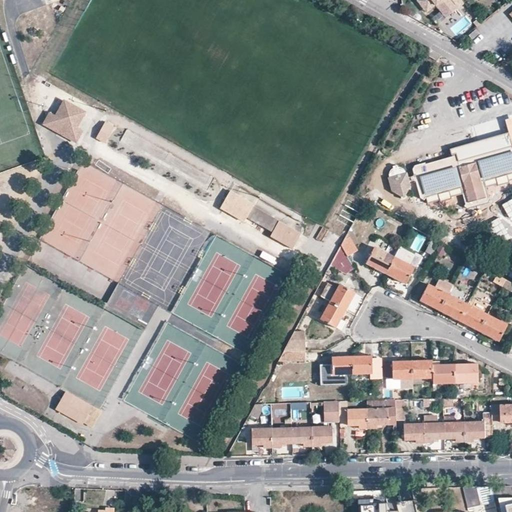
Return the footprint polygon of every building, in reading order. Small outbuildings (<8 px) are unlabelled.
[(430,6),(432,9),(435,6),(438,4),(448,17),(465,3),(462,0),(419,0),(417,2),(424,11),(430,6)] [(446,19),(448,17),(438,4),(435,6),(446,19)] [(470,35),(473,38),(480,33),(476,29),(470,35)] [(83,112),(62,101),(53,116),(47,113),(41,124),(74,143),(80,130),(75,127),(83,112)] [(103,124),(94,140),(103,145),(112,129),(103,124)] [(213,178),(126,129),(120,140),(207,189),(213,178)] [(511,138),(510,137),(509,139),(492,144),(492,142),(487,142),(488,145),(473,150),(472,148),(468,149),(469,151),(454,156),(453,154),(449,155),(449,157),(434,162),(434,159),(430,161),(430,163),(416,167),(413,166),(412,170),(414,172),(415,174),(411,179),(412,183),(414,182),(418,184),(422,196),(421,197),(425,199),(427,197),(439,193),(443,195),(444,198),(448,196),(447,194),(449,190),(461,187),(466,204),(464,206),(468,207),(470,205),(485,200),(489,201),(491,197),(488,196),(484,180),(496,176),(500,178),(501,180),(505,179),(505,177),(508,173),(511,171),(511,138)] [(408,174),(407,174),(404,170),(402,169),(400,168),(398,168),(397,167),(394,168),(394,170),(393,170),(390,174),(390,179),(389,179),(392,193),(402,199),(407,198),(411,189),(408,174)] [(229,192),(219,209),(244,223),(246,218),(273,233),(271,237),(293,249),(301,233),(252,207),(253,205),(229,192)] [(347,257),(358,251),(350,238),(339,244),(347,257)] [(426,251),(432,254),(437,243),(431,240),(426,251)] [(435,254),(441,257),(446,249),(439,245),(435,254)] [(385,273),(394,257),(374,247),(365,263),(385,273)] [(394,257),(385,273),(405,283),(414,267),(409,265),(414,255),(399,247),(394,257)] [(339,272),(350,267),(341,251),(337,259),(339,263),(335,265),(339,272)] [(511,292),(511,291),(511,283),(496,275),(493,282),(511,292)] [(439,310),(447,295),(452,285),(439,278),(434,288),(428,285),(420,300),(439,310)] [(330,302),(345,311),(354,293),(339,284),(337,288),(327,283),(320,297),(330,302)] [(447,295),(439,310),(459,320),(467,305),(447,295)] [(335,328),(345,311),(330,302),(320,320),(335,328)] [(467,305),(459,320),(479,331),(487,315),(467,305)] [(487,315),(479,331),(498,341),(506,325),(487,315)] [(284,350),(304,350),(304,339),(291,339),(284,350)] [(304,350),(284,350),(278,363),(305,363),(304,350)] [(352,374),(351,357),(332,358),(332,365),(332,375),(347,374),(352,374)] [(371,357),(351,357),(352,374),(372,374),(371,357)] [(411,379),(411,361),(392,362),(393,379),(411,379)] [(431,365),(431,363),(431,361),(411,361),(411,379),(412,384),(419,384),(419,379),(432,379),(431,365)] [(438,363),(431,363),(431,365),(432,379),(432,384),(455,383),(455,365),(438,365),(438,363)] [(455,365),(455,383),(477,383),(477,364),(455,365)] [(347,385),(347,374),(332,375),(332,365),(320,365),(321,385),(347,385)] [(65,402),(60,411),(82,423),(83,421),(92,407),(64,391),(60,399),(65,402)] [(443,407),(451,407),(451,398),(443,399),(443,407)] [(55,408),(60,411),(65,402),(60,399),(55,408)] [(403,399),(395,400),(395,420),(403,420),(403,399)] [(376,424),(380,424),(396,424),(395,420),(395,400),(382,400),(375,400),(366,401),(367,409),(367,429),(376,428),(376,425),(376,424)] [(359,425),(359,429),(367,429),(367,409),(347,409),(347,401),(338,402),(339,422),(339,425),(355,425),(359,425)] [(339,422),(338,402),(323,402),(324,422),(339,422)] [(266,404),(256,404),(250,415),(258,419),(266,404)] [(511,422),(511,404),(491,405),(491,413),(491,423),(509,422),(511,422)] [(92,407),(83,421),(92,426),(100,412),(92,407)] [(472,438),(477,438),(492,438),(491,423),(491,413),(483,413),(483,422),(463,422),(464,442),(472,442),(472,438)] [(432,439),(436,439),(444,439),(443,422),(424,423),(424,443),(432,443),(432,439)] [(456,439),(456,442),(464,442),(463,422),(443,422),(444,439),(451,439),(456,439)] [(416,440),(416,443),(424,443),(424,423),(403,424),(404,440),(412,440),(416,440)] [(320,443),(324,442),(332,442),(331,426),(311,427),(312,446),(320,446),(320,443)] [(280,444),(284,444),(292,444),(291,427),(271,428),(272,447),(280,447),(280,444)] [(303,443),(303,446),(312,446),(311,427),(291,427),(292,444),(299,443),(303,443)] [(264,447),(264,448),(272,447),(271,428),(251,429),(251,445),(259,444),(263,444),(264,447)] [(511,492),(511,486),(491,486),(495,501),(511,496),(511,492)] [(477,487),(467,487),(471,506),(481,504),(477,487)] [(374,498),(359,499),(359,506),(361,505),(361,511),(399,511),(399,510),(390,510),(388,502),(383,502),(383,500),(380,500),(374,501),(374,498)]
